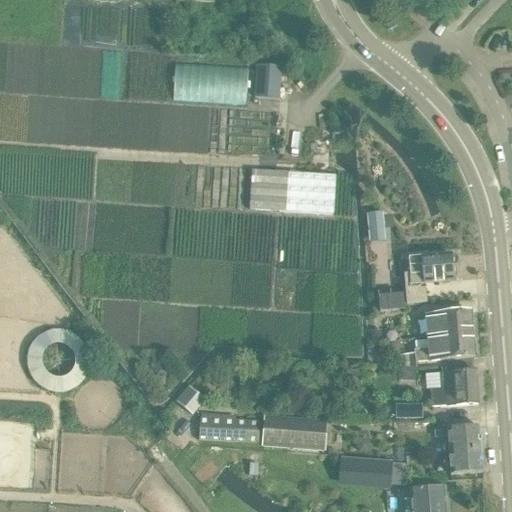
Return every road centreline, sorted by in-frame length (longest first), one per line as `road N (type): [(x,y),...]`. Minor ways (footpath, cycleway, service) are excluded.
road 1 (secondary): [(511,462),(494,234)]
road 2 (secondary): [(494,234),(469,156),(441,113),(398,73)]
road 3 (residential): [(511,142),(485,82),(441,32)]
